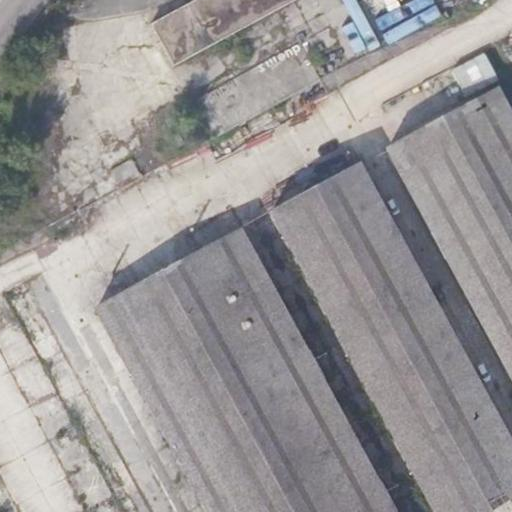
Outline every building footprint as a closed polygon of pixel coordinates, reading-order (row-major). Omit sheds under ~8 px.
[(176,64),(296,0),(198,0),(153,24),(176,64)] [(317,0),(336,32),(396,0),(317,0)] [(511,110),(502,91),(388,152),(511,379),(511,110)] [(511,511),(511,436),(364,166),(272,215),(322,304),(434,511),(511,511)] [(398,511),(251,243),(244,231),(96,311),(206,511),(398,511)]
